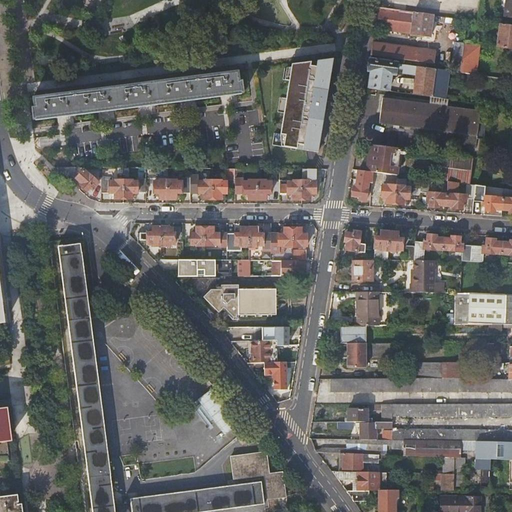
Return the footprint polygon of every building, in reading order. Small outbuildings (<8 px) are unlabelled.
[(430,38),(433,14),(378,7),(374,28),(410,33),(410,35),(430,38)] [(511,25),(500,23),(496,47),(511,48),(511,25)] [(457,33),(452,71),(460,72),(465,35),(457,33)] [(384,44),(372,42),(370,54),(383,56),(384,44)] [(384,44),(383,56),(400,59),(402,46),(384,44)] [(402,46),(400,59),(422,62),(424,49),(402,46)] [(424,49),(422,62),(433,63),(435,51),(424,49)] [(302,149),(317,152),(331,70),(326,69),(328,59),(316,60),(316,66),(310,65),(310,61),(291,64),(286,98),(290,98),(288,112),(284,111),(280,134),(285,134),(283,146),(297,148),(297,144),(303,145),(302,149)] [(369,88),(388,91),(391,73),(396,74),(397,68),(404,69),(405,64),(369,59),(367,70),(371,71),(369,88)] [(416,75),(417,66),(405,64),(404,69),(403,73),(416,75)] [(413,94),(445,98),(449,70),(417,66),(416,75),(413,94)] [(241,92),(239,70),(207,74),(126,84),(49,94),(33,97),(36,119),(241,92)] [(480,111),(382,98),(379,122),(477,136),(480,111)] [(380,146),(393,147),(394,135),(382,133),(380,146)] [(372,172),(395,175),(399,148),(393,147),(380,146),(368,144),(365,171),(372,172)] [(56,160),(64,166),(69,160),(61,154),(56,160)] [(472,158),(442,154),(438,179),(469,183),(472,158)] [(212,180),(212,199),(221,199),(221,197),(221,193),(225,193),(227,193),(227,182),(235,182),(235,178),(235,168),(225,168),(225,182),(221,182),(221,180),(212,180)] [(271,179),(279,179),(280,168),(271,168),(271,179)] [(314,177),(315,168),(302,168),(302,181),(302,200),(310,200),(310,198),(310,194),(314,194),(316,194),(316,177),(314,177)] [(89,174),(84,169),(76,177),(82,182),(80,184),(87,190),(92,184),(94,186),(99,181),(90,173),(89,174)] [(367,182),(371,183),(372,172),(365,171),(358,170),(355,188),(352,187),(351,196),(355,197),(359,197),(358,200),(365,201),(367,190),(366,190),(367,182)] [(114,198),(123,199),(123,180),(114,180),(114,181),(108,181),(108,176),(101,176),(100,193),(110,193),(114,193),(114,196),(114,198)] [(180,193),(190,193),(190,182),(190,178),(182,177),(181,182),(176,182),(176,180),(168,180),(167,199),(176,199),(176,197),(176,193),(180,193)] [(248,199),(257,199),(257,181),(249,181),(249,183),(243,182),(243,178),(235,178),(235,182),(235,193),(245,193),(248,193),(248,197),(248,199)] [(438,205),(445,206),(446,195),(438,194),(438,193),(427,192),(428,179),(421,178),(420,189),(420,194),(426,195),(426,199),(428,199),(428,202),(428,207),(438,207),(438,205)] [(136,192),(145,193),(145,182),(131,181),(131,180),(123,180),(123,199),(132,199),(132,196),(132,192),(136,192)] [(159,198),(167,199),(168,180),(159,180),(159,181),(153,181),(153,193),(155,193),(159,193),(159,197),(159,198)] [(203,199),(212,199),(212,180),(204,180),(204,182),(190,182),(190,193),(200,193),(203,193),(203,197),(203,199)] [(257,181),(257,199),(265,199),(265,196),(265,193),(269,193),(271,193),(271,183),(266,183),(266,181),(257,181)] [(293,200),(302,200),(302,181),(294,181),(294,182),(279,182),(279,194),(290,194),(293,194),(293,197),(293,200)] [(465,198),(473,198),(474,184),(466,183),(465,194),(454,194),(454,195),(446,195),(445,206),(452,206),(452,208),(461,209),(461,205),(461,201),(465,201),(465,198)] [(385,203),(394,204),(396,185),(387,184),(387,186),(381,186),(380,197),(383,197),(386,197),(385,201),(385,203)] [(494,209),(501,209),(502,199),(494,198),(495,197),(483,196),(484,186),(474,184),(473,198),(473,202),(481,203),(485,203),(485,207),(485,211),(494,211),(494,209)] [(407,199),(419,200),(420,194),(420,189),(404,188),(404,186),(396,185),(394,204),(403,205),(403,202),(404,199),(407,199)] [(511,189),(503,188),(502,199),(501,209),(508,210),(508,212),(511,212),(511,189)] [(140,233),(140,244),(147,251),(147,244),(152,244),(152,245),(161,246),(161,227),(152,227),(152,229),(152,233),(148,233),(140,233)] [(170,227),(161,227),(161,246),(170,246),(170,244),(175,244),(175,233),(174,233),(170,233),(170,229),(170,227)] [(206,246),(206,227),(197,227),(197,229),(196,233),(193,233),(191,233),(191,244),(197,244),(197,246),(206,246)] [(214,228),(206,227),(206,246),(214,246),(214,244),(227,244),(227,233),(218,234),(214,234),(214,230),(214,228)] [(236,233),(227,233),(227,244),(227,251),(242,251),(242,246),(249,246),(249,227),(240,227),(240,229),(240,234),(236,233)] [(258,227),(249,227),(249,246),(258,246),(258,244),(271,245),(271,234),(262,234),(258,234),(258,230),(258,227)] [(281,233),(271,234),(271,245),(271,260),(284,260),(285,246),(293,246),(293,227),(285,227),(285,229),(285,233),(281,233)] [(302,227),(293,227),(293,246),(302,246),(302,244),(308,244),(308,234),(306,234),(302,234),(302,230),(302,227)] [(373,261),(383,261),(387,261),(387,250),(389,232),(380,231),(380,234),(380,237),(377,237),(374,237),(373,261)] [(348,250),(347,261),(364,261),(365,245),(358,245),(360,233),(354,232),(353,235),(350,235),(346,234),(345,242),(347,242),(346,249),(348,250)] [(398,232),(389,232),(387,250),(396,251),(396,249),(402,250),(403,239),(401,239),(397,239),(397,235),(398,232)] [(413,261),(420,261),(422,261),(423,249),(434,250),(435,248),(442,249),(443,238),(436,237),(436,235),(427,235),(427,238),(426,242),(423,242),(414,241),(414,246),(413,261)] [(443,238),(442,249),(449,249),(449,251),(462,252),(461,259),(470,260),(470,259),(471,245),(463,244),(459,244),(459,240),(459,236),(451,236),(450,239),(443,238)] [(471,245),(470,259),(482,260),(483,253),(494,254),(494,252),(501,253),(502,242),(494,241),(495,239),(486,238),(486,242),(485,246),(482,246),(471,245)] [(511,255),(511,240),(510,240),(510,242),(502,242),(501,253),(509,253),(509,255),(511,255)] [(93,511),(203,511),(204,511),(264,504),(263,495),(267,495),(268,501),(286,498),(283,473),(270,474),(267,452),(232,457),(235,479),(239,478),(240,485),(131,498),(132,502),(115,504),(81,243),(59,245),(93,511)] [(404,261),(413,261),(414,246),(405,245),(404,261)] [(293,250),(293,260),(298,260),(307,260),(307,249),(293,250)] [(271,261),(271,276),(298,277),(298,261),(271,261)] [(417,283),(417,292),(449,292),(449,282),(441,282),(441,261),(422,261),(420,261),(420,276),(418,276),(418,283),(417,283)] [(247,272),(246,262),(238,262),(238,272),(247,272)] [(354,262),(353,282),(372,283),(373,262),(354,262)] [(230,310),(228,312),(233,319),(239,319),(240,315),(277,314),(277,309),(279,309),(279,295),(277,295),(277,289),(241,289),(241,284),(223,284),(223,288),(212,288),(204,296),(219,312),(223,308),(225,305),(230,310)] [(360,325),(366,325),(379,325),(379,291),(358,291),(358,312),(360,312),(360,325)] [(480,292),(480,324),(489,324),(505,324),(508,324),(511,324),(511,292),(508,293),(480,292)] [(341,325),(341,342),(348,342),(363,342),(366,342),(366,325),(360,325),(341,325)] [(289,326),(262,326),(262,340),(270,340),(277,340),(277,345),(288,345),(289,339),(286,339),(286,335),(289,335),(289,326)] [(270,342),(252,342),(252,361),(265,362),(270,362),(270,342)] [(363,342),(348,342),(347,366),(365,366),(366,342),(363,342)] [(391,343),(373,343),(373,356),(391,356),(391,343)] [(287,362),(270,362),(265,362),(265,377),(273,377),(274,389),(287,389),(287,362)] [(415,377),(424,377),(442,377),(443,362),(415,362),(415,377)] [(442,377),(467,378),(467,362),(443,362),(442,377)] [(492,363),(492,374),(501,374),(501,363),(492,363)] [(415,377),(332,378),(332,391),(424,391),(424,377),(415,377)] [(511,392),(511,378),(509,379),(479,378),(467,378),(442,377),(424,377),(424,391),(511,392)] [(210,389),(193,404),(222,437),(239,423),(210,389)] [(379,421),(392,421),(392,414),(391,403),(380,403),(380,409),(379,421)] [(511,403),(391,403),(392,414),(511,414),(511,403)] [(348,420),(354,420),(367,421),(367,409),(348,408),(348,420)] [(361,427),(361,438),(376,439),(376,421),(367,421),(354,420),(354,427),(361,427)] [(392,439),(406,439),(461,441),(511,441),(511,429),(392,428),(392,439)] [(444,456),(455,456),(460,456),(460,449),(461,441),(406,439),(405,455),(444,456)] [(511,441),(461,441),(460,449),(476,450),(476,457),(490,458),(511,458),(511,441)] [(343,453),(342,469),(363,469),(363,464),(378,465),(378,454),(363,453),(343,453)] [(446,473),(454,473),(455,464),(455,456),(444,456),(444,469),(444,473),(446,473)] [(455,464),(490,465),(490,458),(476,457),(460,456),(455,456),(455,464)] [(454,490),(490,490),(490,465),(455,464),(454,473),(454,490)] [(339,471),(331,471),(336,478),(337,479),(353,479),(357,480),(357,490),(369,490),(379,490),(379,480),(387,480),(387,472),(342,471),(339,471)] [(446,477),(446,490),(454,490),(454,473),(446,473),(446,477)] [(345,490),(352,501),(369,500),(369,490),(357,490),(353,490),(345,490)] [(379,490),(378,511),(395,511),(396,498),(398,498),(398,490),(379,490)] [(19,504),(18,494),(0,495),(0,511),(22,511),(22,503),(19,504)] [(480,511),(481,496),(441,496),(440,496),(440,511),(480,511)]
